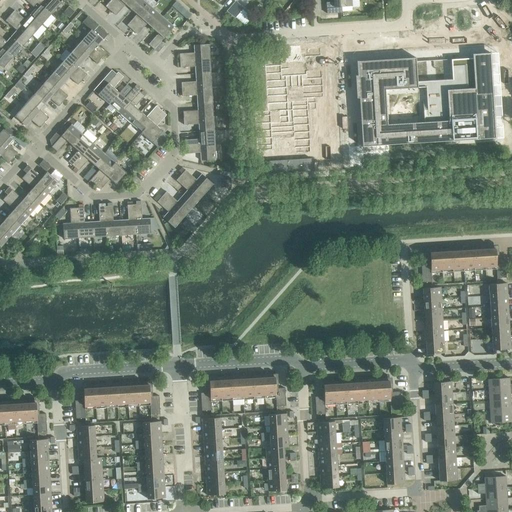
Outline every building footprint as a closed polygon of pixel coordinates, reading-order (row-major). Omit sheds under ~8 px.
[(24,0),(35,9),(30,14),(42,25),(51,14),(35,0),(24,0)] [(35,0),(51,14),(61,3),(57,0),(35,0)] [(110,0),(105,6),(110,11),(119,0),(110,0)] [(125,5),(131,10),(139,0),(119,0),(110,11),(115,16),(125,5)] [(127,25),(132,30),(152,7),(143,0),(139,0),(131,10),(136,15),(127,25)] [(350,0),(333,0),(334,2),(326,3),(326,8),(326,14),(342,13),(342,12),(352,11),(350,0)] [(228,9),(227,11),(235,18),(242,10),(243,8),(235,1),(228,9)] [(69,7),(63,13),(69,18),(74,12),(69,7)] [(147,24),(152,29),(162,17),(152,7),(132,30),(137,35),(147,24)] [(14,10),(9,16),(32,36),(42,25),(30,14),(25,20),(14,10)] [(242,10),(235,18),(245,25),(252,18),(242,10)] [(16,31),(11,36),(23,46),(32,36),(9,16),(5,21),(16,31)] [(162,17),(152,29),(158,34),(148,45),(153,49),(174,27),(162,17)] [(91,30),(81,41),(101,58),(106,53),(98,46),(103,40),(91,30)] [(0,36),(0,45),(13,57),(23,46),(11,36),(6,42),(0,36)] [(81,41),(72,51),(83,62),(88,56),(97,63),(101,58),(81,41)] [(39,43),(35,48),(40,53),(45,47),(39,43)] [(179,54),(179,61),(210,59),(209,44),(193,45),(194,53),(179,54)] [(13,57),(0,45),(0,65),(3,68),(13,57)] [(299,46),(284,47),(285,62),(280,62),(280,58),(264,59),(267,111),(254,112),(257,151),(272,150),(272,138),(278,137),(293,137),(294,140),(294,153),(310,152),(310,147),(308,117),(307,110),(312,109),(316,109),(315,98),(323,97),(322,93),(319,48),(304,49),(304,53),(300,53),(299,46)] [(72,51),(62,62),(82,80),(87,75),(78,67),(83,62),(72,51)] [(357,76),(355,76),(356,98),(359,98),(362,147),(495,138),(490,53),(477,54),(472,54),(472,58),(451,60),(452,79),(452,83),(427,84),(426,81),(425,81),(425,87),(426,99),(422,100),(424,122),(387,125),(385,90),(417,88),(417,82),(415,58),(357,61),(357,76)] [(195,67),(195,74),(210,73),(210,59),(179,61),(180,63),(180,68),(195,67)] [(62,62),(53,73),(64,83),(69,78),(78,85),(82,80),(62,62)] [(98,95),(109,104),(119,93),(113,88),(123,77),(118,72),(98,95)] [(53,73),(43,84),(63,101),(68,96),(59,89),(64,83),(53,73)] [(181,83),(181,89),(211,88),(210,73),(195,74),(195,82),(181,83)] [(18,81),(15,86),(21,91),(25,87),(18,81)] [(43,84),(34,95),(45,105),(50,99),(58,107),(63,101),(43,84)] [(109,104),(119,114),(139,91),(137,90),(139,88),(136,85),(125,98),(119,93),(109,104)] [(196,95),(197,103),(212,102),(211,88),(181,89),(182,96),(196,95)] [(119,114),(130,123),(141,112),(135,107),(146,94),(143,91),(141,93),(139,91),(119,114)] [(34,95),(24,105),(44,123),(48,118),(40,110),(45,105),(34,95)] [(183,111),(183,118),(213,116),(212,102),(197,103),(197,110),(183,111)] [(44,123),(24,105),(14,116),(26,127),(31,121),(39,128),(44,123)] [(130,123),(141,133),(161,110),(156,106),(146,117),(141,112),(130,123)] [(161,110),(141,133),(158,148),(162,142),(157,137),(162,131),(156,126),(166,115),(161,110)] [(198,124),(198,132),(214,131),(213,116),(183,118),(183,125),(198,124)] [(96,119),(92,124),(97,128),(101,124),(96,119)] [(66,141),(72,146),(82,134),(71,124),(51,147),(57,152),(66,141)] [(3,129),(0,132),(0,146),(13,158),(18,153),(9,145),(14,140),(3,129)] [(184,140),(185,147),(215,145),(214,131),(198,132),(199,139),(184,140)] [(68,162),(73,166),(93,144),(82,134),(72,146),(77,151),(68,162)] [(348,139),(336,140),(338,170),(350,169),(348,139)] [(88,160),(94,165),(104,153),(93,144),(73,166),(74,167),(78,171),(88,160)] [(215,145),(185,147),(185,154),(200,153),(200,161),(216,160),(215,145)] [(0,146),(0,155),(0,156),(8,163),(13,158),(0,146)] [(89,181),(95,185),(115,163),(104,153),(94,165),(99,170),(89,181)] [(115,163),(95,185),(100,190),(109,179),(115,184),(126,172),(115,163)] [(31,168),(26,173),(49,193),(58,182),(47,172),(42,178),(31,168)] [(182,174),(180,175),(203,195),(213,184),(201,174),(196,180),(185,170),(182,174)] [(32,188),(27,194),(39,204),(49,193),(26,173),(21,178),(32,188)] [(187,190),(182,196),(193,206),(203,195),(180,175),(176,180),(187,190)] [(230,178),(220,179),(220,187),(231,187),(230,178)] [(4,192),(7,195),(30,215),(39,204),(27,194),(22,199),(12,190),(10,191),(7,189),(4,192)] [(166,192),(161,197),(184,217),(193,206),(182,196),(177,201),(166,192)] [(13,210),(8,215),(20,226),(30,215),(7,195),(2,200),(13,210)] [(184,217),(161,197),(157,202),(168,212),(163,218),(174,228),(184,217)] [(99,221),(92,222),(93,237),(107,236),(105,206),(105,203),(98,204),(99,221)] [(136,204),(134,205),(136,235),(150,234),(150,230),(159,229),(154,218),(142,219),(141,204),(136,204)] [(128,220),(120,220),(121,236),(136,235),(134,205),(132,205),(127,205),(128,220)] [(112,206),(105,206),(107,236),(121,236),(120,220),(113,221),(112,206)] [(78,238),(76,208),(69,209),(70,223),(63,224),(63,239),(78,238)] [(83,208),(76,208),(78,238),(93,237),(92,222),(84,222),(83,208)] [(0,217),(0,227),(10,236),(20,226),(8,215),(3,221),(0,217)] [(10,236),(0,227),(0,246),(1,247),(10,236)] [(498,249),(462,251),(463,271),(496,269),(497,278),(506,278),(505,260),(499,260),(498,249)] [(463,271),(462,251),(426,253),(427,264),(421,265),(422,283),(431,282),(431,273),(463,271)] [(489,284),(489,296),(507,295),(506,283),(489,284)] [(422,288),(423,300),(441,299),(440,287),(422,288)] [(489,296),(490,306),(508,305),(507,295),(489,296)] [(423,300),(424,311),(441,309),(441,299),(423,300)] [(490,306),(491,317),(508,316),(508,305),(490,306)] [(424,311),(424,321),(442,320),(441,309),(424,311)] [(491,317),(491,328),(509,327),(508,316),(491,317)] [(424,321),(425,332),(443,331),(442,320),(424,321)] [(491,328),(492,339),(510,338),(509,327),(491,328)] [(425,332),(426,343),(443,342),(443,331),(425,332)] [(510,338),(492,339),(493,350),(510,349),(510,338)] [(443,342),(426,343),(426,354),(444,353),(443,342)] [(277,377),(242,379),(243,400),(276,398),(276,406),(285,406),(284,388),(278,388),(277,377)] [(488,379),(489,390),(511,389),(511,384),(509,384),(509,378),(488,379)] [(243,400),(242,379),(206,381),(207,393),(200,393),(202,411),(211,410),(210,402),(243,400)] [(392,381),(356,383),(357,403),(390,401),(390,410),(400,410),(399,392),(392,392),(392,381)] [(433,383),(434,394),(451,393),(451,382),(433,383)] [(357,403),(356,383),(320,385),(321,397),(315,397),(316,415),(325,414),(325,405),(357,403)] [(152,384),(116,387),(117,407),(128,407),(150,405),(150,414),(160,414),(159,396),(152,396),(152,384)] [(117,407),(116,387),(80,389),(81,401),(75,401),(76,419),(85,418),(85,409),(117,407)] [(511,389),(489,390),(489,401),(510,400),(510,394),(511,393),(511,389)] [(434,394),(434,405),(452,404),(451,393),(434,394)] [(489,401),(490,412),(511,410),(511,405),(510,406),(510,400),(489,401)] [(38,403),(3,405),(4,425),(37,423),(37,432),(47,432),(46,414),(39,414),(38,403)] [(434,405),(435,416),(453,415),(452,404),(434,405)] [(511,410),(490,412),(491,423),(511,422),(511,416),(511,415),(511,410)] [(268,415),(269,426),(287,425),(286,414),(268,415)] [(435,416),(436,427),(453,426),(453,415),(435,416)] [(383,419),(383,430),(401,429),(400,417),(383,419)] [(202,419),(203,430),(220,429),(220,418),(202,419)] [(142,422),(143,434),(161,433),(160,421),(142,422)] [(316,423),(317,434),(335,433),(334,422),(316,423)] [(349,423),(342,423),(342,432),(350,432),(349,423)] [(261,433),(261,437),(287,436),(287,425),(269,426),(269,433),(261,433)] [(76,427),(77,438),(95,437),(94,426),(76,427)] [(436,427),(436,437),(454,436),(453,426),(436,427)] [(203,430),(203,441),(221,440),(221,435),(220,429),(203,430)] [(383,430),(384,441),(402,440),(401,429),(383,430)] [(135,441),(135,445),(162,443),(161,433),(143,434),(144,441),(135,441)] [(317,434),(318,445),(335,444),(335,433),(317,434)] [(270,441),(270,447),(270,448),(283,447),(288,447),(287,436),(261,437),(261,441),(270,441)] [(436,437),(437,448),(455,447),(454,436),(436,437)] [(77,438),(78,449),(95,448),(95,437),(77,438)] [(30,440),(30,452),(48,451),(47,439),(30,440)] [(203,441),(204,452),(222,451),(221,440),(203,441)] [(384,441),(385,451),(402,450),(402,440),(384,441)] [(13,441),(7,442),(7,453),(18,452),(17,445),(13,445),(13,441)] [(369,442),(362,442),(362,453),(370,452),(369,442)] [(144,448),(145,455),(162,454),(162,443),(135,445),(136,449),(144,448)] [(318,445),(318,455),(336,454),(335,444),(318,445)] [(265,447),(266,459),(284,458),(283,447),(270,448),(270,447),(265,447)] [(437,448),(438,459),(455,458),(455,447),(437,448)] [(78,460),(83,460),(83,459),(96,458),(95,448),(78,449),(78,460)] [(385,451),(385,462),(403,461),(402,450),(385,451)] [(22,459),(22,463),(48,461),(48,451),(30,452),(31,458),(22,459)] [(204,452),(205,462),(222,461),(222,451),(204,452)] [(136,463),(137,467),(163,465),(162,454),(145,455),(145,462),(136,463)] [(318,455),(319,466),(337,465),(336,454),(318,455)] [(83,459),(83,460),(84,470),(101,469),(101,458),(96,458),(83,459)] [(266,459),(267,469),(284,468),(284,458),(266,459)] [(438,459),(438,470),(456,469),(455,458),(438,459)] [(31,466),(31,473),(49,472),(48,461),(22,463),(23,467),(31,466)] [(205,462),(205,473),(223,472),(222,461),(205,462)] [(385,462),(386,473),(404,472),(403,461),(385,462)] [(145,470),(146,477),(164,476),(163,465),(137,467),(137,471),(145,470)] [(319,466),(320,477),(337,476),(337,465),(319,466)] [(267,469),(267,480),(285,479),(284,468),(267,469)] [(84,470),(84,481),(102,480),(101,469),(84,470)] [(456,469),(438,470),(439,481),(427,482),(428,486),(441,486),(441,481),(457,480),(456,469)] [(23,480),(24,484),(50,483),(49,472),(31,473),(32,480),(23,480)] [(205,473),(206,484),(224,483),(223,472),(205,473)] [(404,472),(386,473),(387,484),(404,483),(404,472)] [(138,484),(138,488),(164,487),(164,476),(146,477),(146,484),(138,484)] [(337,476),(320,477),(320,488),(338,487),(337,476)] [(477,484),(477,489),(506,487),(505,476),(484,477),(485,484),(477,484)] [(285,479),(267,480),(268,492),(286,490),(285,479)] [(84,481),(85,492),(103,490),(102,480),(84,481)] [(32,488),(33,495),(50,494),(50,483),(24,484),(24,488),(32,488)] [(224,483),(206,484),(207,495),(224,494),(224,483)] [(164,487),(138,488),(138,492),(147,492),(147,499),(165,498),(164,487)] [(485,494),(485,499),(506,498),(506,487),(477,489),(477,494),(485,494)] [(103,490),(85,492),(86,503),(103,502),(103,490)] [(25,502),(25,506),(51,505),(50,494),(33,495),(33,502),(25,502)] [(478,506),(478,511),(507,509),(506,498),(485,499),(486,505),(478,506)]
